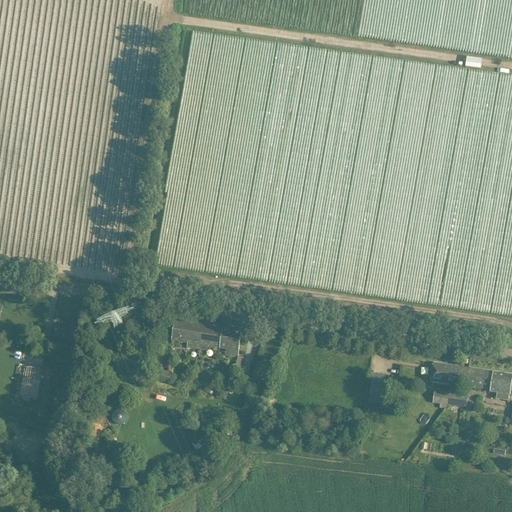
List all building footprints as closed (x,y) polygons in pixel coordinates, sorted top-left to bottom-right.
[(173,330),(172,341),(188,344),(201,346),(204,325),(175,320),(173,330)] [(204,325),(201,346),(226,350),(226,355),(229,356),(238,357),(240,341),(242,331),(204,325)] [(57,330),(55,340),(54,345),(72,347),(75,333),(57,330)] [(28,356),(24,378),(22,378),(19,398),(34,401),(38,381),(36,381),(40,358),(28,356)] [(432,373),(431,382),(450,385),(449,393),(450,393),(456,394),(457,386),(490,391),(490,392),(497,393),(496,399),(509,401),(510,395),(511,385),(511,382),(511,375),(434,364),(432,373)] [(171,372),(154,369),(151,383),(157,384),(158,382),(169,383),(171,372)] [(85,382),(81,396),(96,400),(100,386),(85,382)] [(372,384),(370,402),(381,403),(383,385),(372,384)] [(438,392),(437,404),(449,405),(450,393),(449,393),(448,393),(438,392)] [(450,393),(449,405),(461,407),(462,395),(456,394),(450,393)] [(112,416),(112,417),(112,419),(113,420),(113,421),(114,423),(115,424),(117,424),(118,425),(120,425),(121,425),(123,425),(124,424),(125,423),(126,422),(127,421),(128,419),(128,418),(128,417),(127,415),(127,414),(126,413),(125,412),(124,411),(123,410),(121,410),(120,409),(119,410),(117,410),(116,411),(115,412),(114,413),(113,414),(112,416)] [(201,423),(211,424),(212,413),(202,413),(201,423)]
